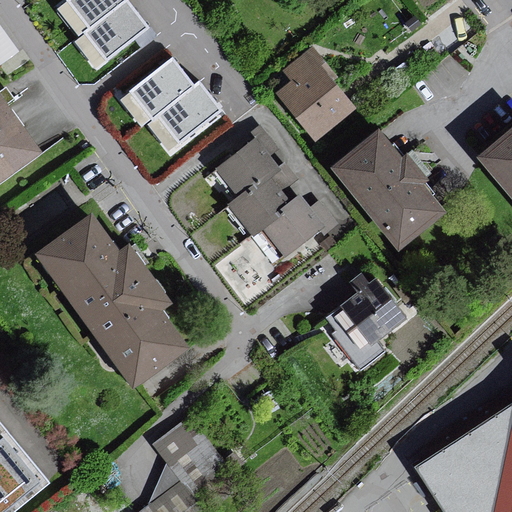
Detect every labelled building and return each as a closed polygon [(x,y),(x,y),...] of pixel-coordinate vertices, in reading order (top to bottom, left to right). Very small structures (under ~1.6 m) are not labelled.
[(64,0),(56,7),(78,36),(123,0),(64,0)] [(123,0),(78,36),(74,39),(97,69),(150,27),(136,10),(128,0),(123,0)] [(0,18),(0,54),(3,58),(20,47),(0,18)] [(315,50),(286,72),(294,83),(282,92),(319,142),(361,111),(315,50)] [(172,53),(118,97),(141,126),(146,122),(195,83),(186,71),(172,53)] [(195,83),(146,122),(168,151),(221,109),(211,96),(198,80),(195,83)] [(0,180),(40,152),(0,97),(0,180)] [(230,204),(255,236),(265,229),(286,255),(320,229),(324,234),(338,223),(320,200),(310,208),(300,195),(289,203),(280,191),(296,178),(286,165),(279,170),(269,156),(279,148),(262,125),(248,136),(252,142),(219,168),(240,196),(230,204)] [(389,133),(341,173),(410,253),(457,212),(389,133)] [(511,138),(485,162),(511,193),(511,138)] [(92,217),(39,256),(135,385),(187,346),(161,311),(171,303),(130,248),(120,255),(92,217)] [(406,319),(378,281),(371,286),(363,275),(352,284),(360,295),(325,320),(362,369),(384,352),(375,341),(406,319)] [(511,511),(511,400),(414,465),(444,511),(511,511)] [(124,511),(202,511),(185,482),(224,458),(195,412),(154,437),(177,475),(122,509),(124,511)] [(0,425),(0,511),(7,511),(46,482),(0,425)]
